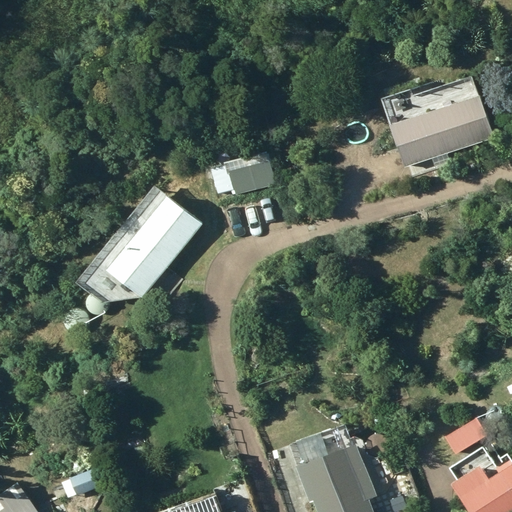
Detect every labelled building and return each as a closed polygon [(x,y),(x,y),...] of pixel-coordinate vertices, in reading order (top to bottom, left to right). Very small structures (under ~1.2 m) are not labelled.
[(407,168),(493,139),(472,78),(386,106),(407,168)] [(274,163),(229,174),(227,167),(209,171),(216,198),(236,193),(238,199),(280,189),(274,163)] [(203,228),(169,202),(109,277),(143,304),(203,228)] [(477,418),(445,438),(456,455),(487,436),(477,418)] [(361,420),(348,427),(354,439),(367,432),(361,420)] [(314,502),(317,511),(373,511),(369,500),(377,498),(358,445),(296,469),(310,504),(314,502)] [(469,511),(510,511),(511,511),(511,465),(489,480),(481,467),(453,485),(469,511)]
